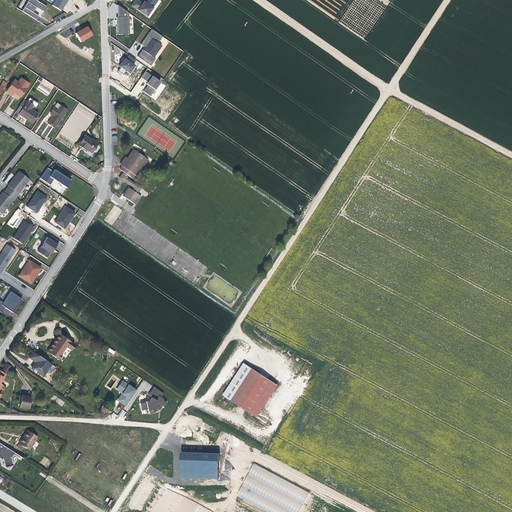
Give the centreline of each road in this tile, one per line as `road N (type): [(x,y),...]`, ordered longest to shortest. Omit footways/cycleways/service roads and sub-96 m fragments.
road 1 (track): [(112,511),(447,0)]
road 2 (track): [(259,0),(389,89),(511,155)]
road 3 (residential): [(0,352),(105,191)]
road 4 (residential): [(105,191),(102,1)]
road 5 (residential): [(105,191),(0,117)]
